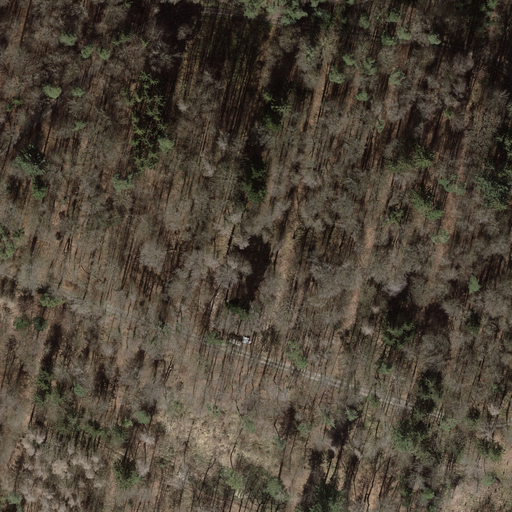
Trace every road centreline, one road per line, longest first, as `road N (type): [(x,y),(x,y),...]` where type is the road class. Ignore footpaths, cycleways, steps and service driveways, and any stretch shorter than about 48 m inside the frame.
road 1 (track): [(0,151),(132,33),(191,7),(461,48),(511,73)]
road 2 (track): [(511,421),(471,423),(0,269)]
road 3 (track): [(252,511),(0,400)]
